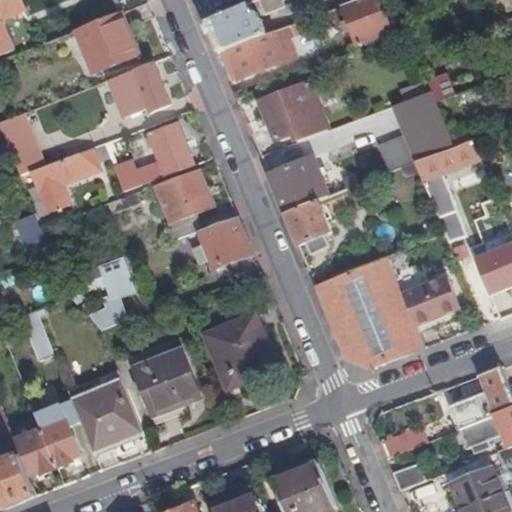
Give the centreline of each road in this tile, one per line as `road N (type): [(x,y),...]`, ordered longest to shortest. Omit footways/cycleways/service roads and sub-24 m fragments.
road 1 (residential): [(341,405),(175,0)]
road 2 (residential): [(64,511),(341,405)]
road 3 (residential): [(341,405),(511,341)]
